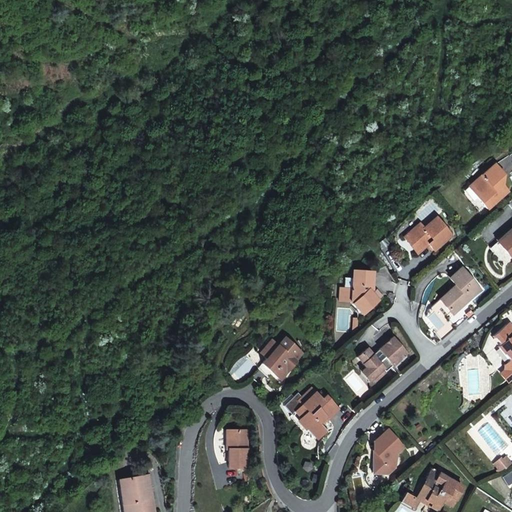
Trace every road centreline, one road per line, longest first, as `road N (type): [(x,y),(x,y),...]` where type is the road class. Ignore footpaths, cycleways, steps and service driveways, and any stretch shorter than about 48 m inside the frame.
road 1 (residential): [(182,511),(184,448),(200,409),(228,391),(261,407),(278,481),(294,504),(328,507)]
road 2 (residential): [(511,289),(360,420),(335,466),(328,507)]
